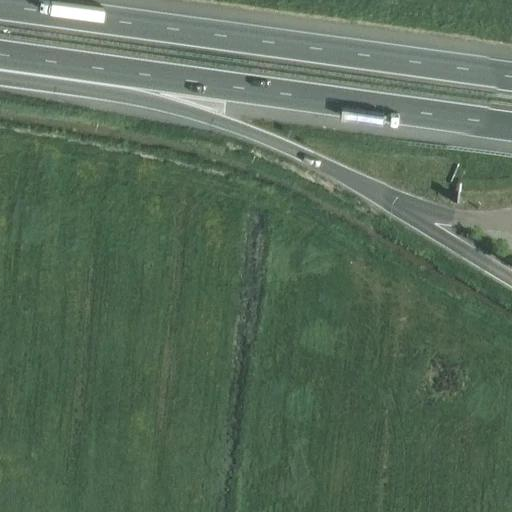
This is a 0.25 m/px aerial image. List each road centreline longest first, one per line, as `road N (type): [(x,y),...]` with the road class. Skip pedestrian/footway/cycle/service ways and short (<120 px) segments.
road 1 (motorway): [(0,55),(511,126)]
road 2 (motorway): [(511,76),(0,6)]
road 3 (motorway): [(0,64),(223,123),(365,189)]
